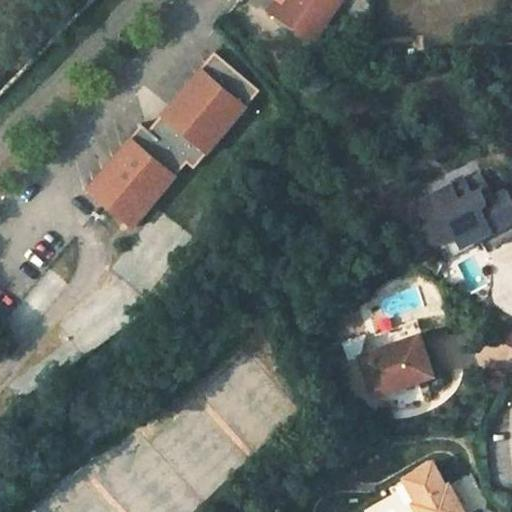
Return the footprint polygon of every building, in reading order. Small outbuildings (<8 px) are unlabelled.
[(315,43),(343,0),(293,0),(289,6),(280,0),(278,0),(270,12),(315,43)] [(89,189),(135,227),(189,163),(196,169),(262,91),(216,52),(178,97),(170,107),(174,110),(154,134),(143,125),(89,189)] [(511,239),(511,201),(508,193),(495,201),(480,174),(418,208),(437,243),(447,246),(480,228),(484,235),(492,250),(511,239)] [(451,253),(484,235),(480,228),(447,246),(451,253)] [(430,333),(370,353),(383,394),(444,374),(430,333)] [(472,511),(457,484),(454,485),(441,461),(412,477),(425,501),(422,503),(427,511),(472,511)]
